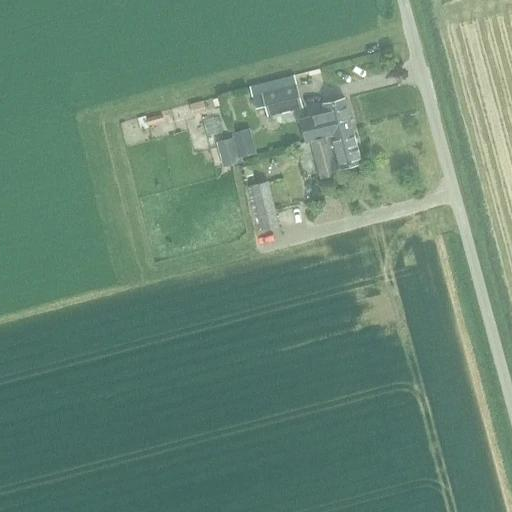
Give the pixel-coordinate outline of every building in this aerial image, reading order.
[(301,107),(298,96),(295,85),(262,94),(268,115),(301,107)] [(352,130),(344,98),(323,104),(326,118),(301,125),(306,142),(311,140),(311,141),(352,130)] [(203,100),(190,104),(192,114),(205,110),(203,100)] [(162,114),(145,118),(147,125),(163,120),(162,114)] [(212,132),(217,156),(238,151),(232,127),(212,132)] [(361,161),(352,130),(311,141),(321,176),(335,173),(334,168),(361,161)] [(277,225),(267,182),(252,186),(262,228),(277,225)]
